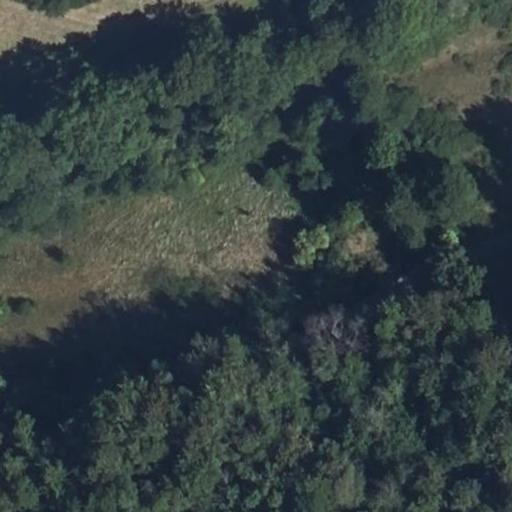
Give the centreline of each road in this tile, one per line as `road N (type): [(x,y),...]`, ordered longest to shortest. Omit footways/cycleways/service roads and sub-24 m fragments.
road 1 (unclassified): [(0,452),(156,361),(298,294)]
road 2 (unclassified): [(298,294),(511,200)]
road 3 (track): [(0,62),(223,0)]
road 4 (residential): [(511,326),(298,294)]
